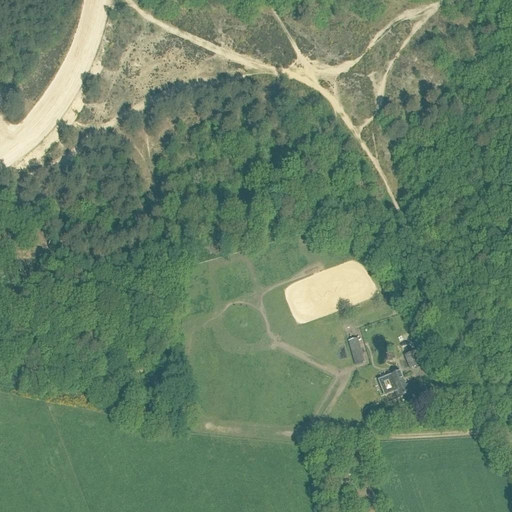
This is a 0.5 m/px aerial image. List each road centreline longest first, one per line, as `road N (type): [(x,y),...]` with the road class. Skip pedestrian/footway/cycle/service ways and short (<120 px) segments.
road 1 (track): [(354,134),(378,168),(492,410)]
road 2 (track): [(0,155),(42,121),(65,88),(96,0)]
road 3 (track): [(503,430),(365,431),(357,443)]
